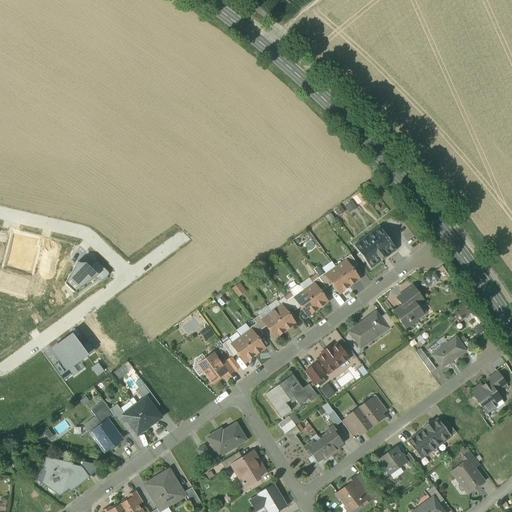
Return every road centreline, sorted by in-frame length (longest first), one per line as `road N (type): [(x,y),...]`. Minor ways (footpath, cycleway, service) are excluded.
road 1 (tertiary): [(205,0),(306,84),(388,168),(511,327)]
road 2 (residential): [(298,497),(488,357)]
road 3 (residential): [(236,394),(424,257)]
road 4 (residential): [(77,507),(236,394)]
road 5 (residential): [(0,371),(126,274)]
road 6 (residential): [(0,213),(87,234),(126,274)]
road 7 (track): [(131,469),(0,437)]
road 8 (residential): [(236,394),(298,497)]
